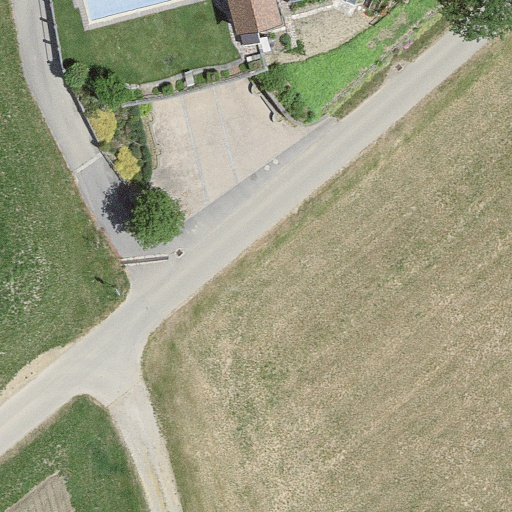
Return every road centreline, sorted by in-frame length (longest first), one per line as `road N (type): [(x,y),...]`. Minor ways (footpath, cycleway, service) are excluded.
road 1 (tertiary): [(511,13),(0,421)]
road 2 (track): [(95,345),(155,511)]
